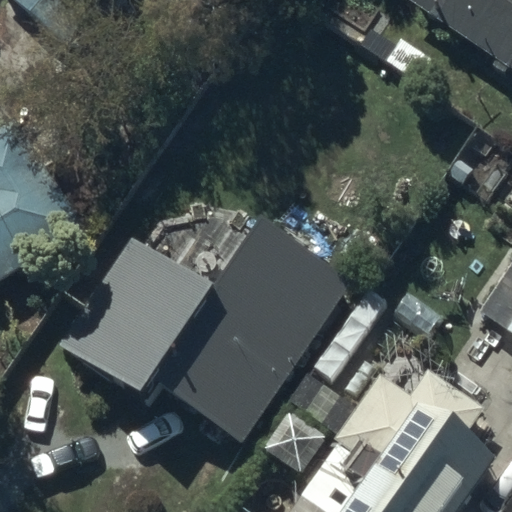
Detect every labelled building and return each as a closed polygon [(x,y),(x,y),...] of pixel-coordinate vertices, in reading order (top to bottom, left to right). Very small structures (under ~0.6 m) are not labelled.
[(464,75),(477,58),(504,77),(511,80),(511,0),(413,0),(395,25),(464,75)] [(0,293),(94,240),(27,125),(0,140),(0,293)] [(228,297),(129,245),(60,375),(147,420),(154,406),(258,461),(346,294),(255,246),(228,297)] [(511,290),(489,326),(511,341),(511,290)] [(417,407),(390,388),(306,511),(457,511),(485,471),(468,460),(491,426),(431,386),(417,407)]
